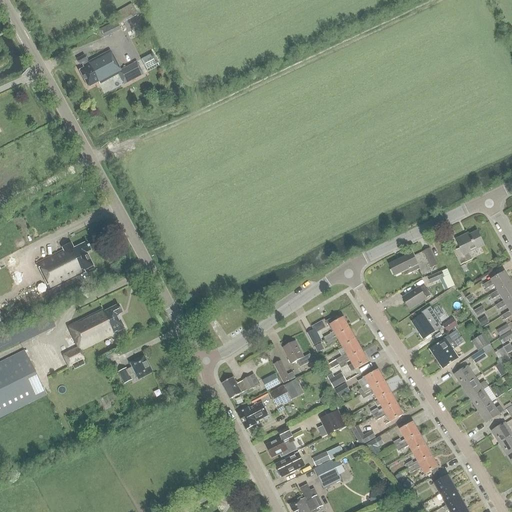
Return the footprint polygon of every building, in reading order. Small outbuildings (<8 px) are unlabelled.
[(118,25),(135,15),(129,5),(112,15),(116,22),(118,25)] [(108,36),(120,30),(116,22),(104,28),(108,36)] [(99,85),(118,74),(124,85),(143,74),(136,61),(120,70),(110,51),(87,63),(84,56),(77,60),(79,65),(81,64),(83,68),(79,71),(88,88),(98,82),(99,85)] [(146,69),(147,72),(159,66),(152,53),(140,59),(146,69)] [(456,240),(460,249),(454,252),(460,265),(472,260),(469,252),(484,245),(477,232),(466,238),(465,236),(456,240)] [(36,265),(49,291),(85,272),(84,271),(93,266),(86,253),(90,251),(86,243),(73,249),(71,245),(63,250),(63,251),(36,265)] [(431,268),(438,265),(430,249),(423,252),(431,268)] [(395,276),(405,271),(407,275),(420,269),(412,254),(389,265),(395,276)] [(87,273),(90,277),(96,274),(94,269),(87,273)] [(428,278),(431,284),(445,278),(442,272),(428,278)] [(494,285),(497,291),(511,283),(505,272),(491,280),(491,281),(483,285),(486,290),(494,285)] [(36,298),(48,292),(43,281),(31,286),(36,298)] [(497,291),(489,296),(492,300),(500,295),(503,301),(511,296),(511,284),(511,283),(497,291)] [(419,289),(403,299),(410,309),(431,296),(425,286),(420,289),(419,289)] [(466,298),(469,304),(474,301),(470,295),(466,298)] [(511,310),(511,296),(503,301),(496,306),(498,310),(506,306),(510,311),(511,310)] [(103,310),(67,327),(78,348),(63,356),(68,368),(84,360),(81,355),(83,353),(82,351),(124,329),(117,316),(121,314),(117,305),(104,312),(103,310)] [(474,311),(477,317),(485,312),(482,306),(474,311)] [(511,310),(510,311),(502,316),(504,320),(511,315),(511,310)] [(424,340),(435,332),(431,326),(440,320),(433,311),(426,316),(424,314),(412,322),(424,340)] [(334,332),(330,334),(330,335),(333,339),(337,337),(337,336),(349,329),(343,318),(337,322),(334,317),(326,322),(329,327),(331,326),(334,332)] [(457,326),(453,319),(443,326),(447,332),(457,326)] [(496,331),(500,337),(510,331),(507,325),(496,331)] [(337,336),(337,337),(338,339),(343,347),(356,340),(349,329),(337,336)] [(308,333),(314,346),(320,343),(314,330),(308,333)] [(444,340),(431,349),(444,368),(458,359),(452,351),(464,343),(456,331),(444,340)] [(511,338),(511,333),(511,331),(499,338),(502,344),(511,338)] [(490,344),(484,334),(471,342),(478,352),(490,344)] [(356,340),(343,347),(347,354),(343,356),(345,361),(349,358),(349,359),(362,351),(356,340)] [(300,368),(313,361),(310,354),(304,358),(296,341),(283,348),(291,364),(297,361),(300,368)] [(324,342),(316,345),(319,352),(326,350),(324,342)] [(498,351),(502,357),(507,354),(503,348),(498,351)] [(0,418),(46,396),(24,351),(0,362),(0,418)] [(349,359),(353,365),(349,367),(351,372),(368,363),(362,351),(349,359)] [(482,351),(471,358),(475,365),(486,358),(482,351)] [(511,361),(507,354),(502,357),(506,364),(511,361)] [(339,365),(339,364),(345,361),(343,356),(336,360),(329,364),(332,369),(339,365)] [(143,357),(130,364),(132,368),(126,370),(126,369),(118,373),(124,384),(131,380),(129,376),(135,373),(138,380),(151,373),(150,371),(150,369),(149,367),(148,367),(143,357)] [(325,359),(324,360),(319,362),(325,373),(331,370),(325,359)] [(284,384),(294,378),(292,374),(288,376),(281,361),(274,365),(284,384)] [(315,361),(308,365),(312,371),(318,367),(315,361)] [(498,372),(503,368),(502,366),(500,363),(495,367),(498,372)] [(476,379),(468,367),(454,376),(463,388),(476,379)] [(378,371),(358,382),(362,389),(365,387),(367,392),(372,389),(384,382),(378,371)] [(341,373),(329,380),(334,388),(346,381),(341,373)] [(262,381),(268,391),(280,384),(275,374),(262,381)] [(243,382),(237,385),(233,378),(222,384),(230,400),(248,391),(255,387),(250,377),(243,381),(243,382)] [(497,382),(502,394),(506,392),(505,389),(511,386),(508,377),(497,382)] [(480,385),(476,379),(463,388),(470,400),(484,391),(483,390),(488,387),(484,382),(480,385)] [(293,400),(303,394),(296,380),(285,386),(269,394),(277,409),(293,400)] [(367,392),(369,396),(370,397),(375,394),(378,400),(391,393),(384,382),(372,389),(367,392)] [(340,399),(345,395),(345,394),(350,391),(345,384),(335,390),(340,399)] [(491,402),(484,391),(470,400),(478,411),(491,402)] [(379,401),(375,403),(377,407),(381,405),(384,411),(397,404),(391,393),(378,400),(379,401)] [(478,411),(486,423),(504,412),(500,406),(496,409),(491,402),(478,411)] [(255,423),(268,417),(261,403),(249,409),(248,409),(238,414),(246,430),(256,425),(255,423)] [(503,406),(506,410),(509,415),(511,412),(511,406),(510,407),(507,403),(503,406)] [(387,415),(390,422),(403,415),(397,404),(384,411),(380,413),(382,418),(387,415)] [(345,426),(338,412),(320,421),(327,435),(345,426)] [(419,434),(413,423),(400,430),(407,441),(419,434)] [(511,435),(511,434),(505,423),(491,432),(499,444),(511,435)] [(361,446),(375,438),(372,431),(364,436),(358,426),(352,430),(361,446)] [(281,438),(273,442),(274,443),(266,447),(272,458),(279,454),(281,458),(298,450),(293,442),(295,442),(288,428),(279,433),(281,438)] [(413,452),(425,445),(419,434),(407,441),(407,442),(403,444),(405,448),(409,446),(413,452)] [(511,435),(499,444),(507,456),(511,452),(511,435)] [(367,445),(371,452),(383,445),(379,438),(367,445)] [(340,445),(334,448),(338,455),(343,453),(340,445)] [(432,456),(425,445),(413,452),(413,453),(419,463),(432,456)] [(312,459),(316,466),(330,459),(326,452),(312,459)] [(285,462),(276,466),(279,471),(278,473),(279,475),(281,476),(282,477),(288,474),(289,475),(297,471),(305,467),(302,461),(298,454),(284,461),(285,462)] [(417,470),(421,468),(425,475),(438,467),(432,456),(419,463),(415,466),(417,470)] [(314,470),(324,489),(341,480),(339,475),(345,472),(339,460),(333,463),(332,461),(314,470)] [(434,484),(440,495),(454,487),(448,475),(434,484)] [(407,480),(402,486),(408,491),(413,485),(407,480)] [(454,487),(440,495),(446,506),(461,498),(454,487)] [(312,511),(313,511),(323,506),(318,496),(307,501),(305,498),(300,501),(300,500),(290,506),(293,511),(312,511)] [(413,498),(418,507),(422,505),(418,496),(413,498)] [(445,511),(448,510),(449,511),(461,511),(467,509),(461,498),(446,506),(442,508),(444,511),(445,511)]
